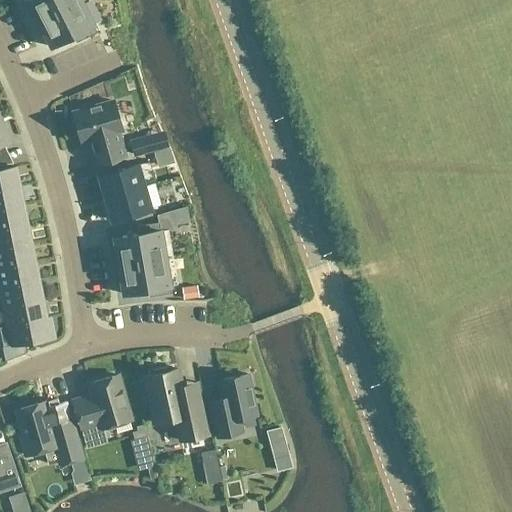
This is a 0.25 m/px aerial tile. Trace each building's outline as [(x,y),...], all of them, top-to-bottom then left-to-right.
[(25,0),(37,23),(79,1),(78,0),(25,0)] [(37,23),(50,48),(71,37),(75,44),(96,34),(79,1),(37,23)] [(48,92),(55,110),(67,105),(61,88),(48,92)] [(120,131),(112,102),(72,114),(74,121),(70,123),(74,136),(78,135),(80,143),(88,141),(95,166),(124,158),(116,132),(120,131)] [(149,152),(145,138),(130,142),(134,156),(149,152)] [(172,162),(169,152),(153,156),(156,166),(172,162)] [(138,164),(100,175),(107,198),(145,187),(138,164)] [(0,191),(17,188),(13,168),(0,170),(0,191)] [(145,187),(107,198),(113,221),(152,210),(145,187)] [(17,188),(0,191),(0,210),(21,207),(17,188)] [(21,207),(0,210),(0,230),(25,225),(21,207)] [(136,235),(112,239),(117,267),(164,259),(160,232),(175,229),(172,211),(155,216),(157,224),(135,227),(136,235)] [(0,250),(29,244),(25,225),(0,230),(0,250)] [(29,244),(0,250),(0,269),(32,263),(29,244)] [(117,267),(122,295),(146,291),(147,299),(170,295),(164,259),(117,267)] [(32,263),(0,269),(0,289),(36,282),(32,263)] [(40,301),(36,282),(0,289),(0,300),(2,309),(40,301)] [(196,287),(181,290),(183,300),(197,298),(196,287)] [(40,301),(2,309),(6,327),(48,319),(48,318),(44,318),(40,301)] [(48,319),(6,327),(10,347),(52,338),(48,319)] [(207,436),(198,396),(183,399),(176,370),(167,372),(166,368),(151,372),(152,376),(143,378),(153,424),(167,421),(168,425),(175,424),(179,442),(207,436)] [(255,416),(247,375),(217,382),(223,408),(210,411),(216,438),(241,433),(238,420),(255,416)] [(85,398),(72,402),(80,431),(99,425),(101,429),(129,421),(116,377),(88,385),(92,398),(86,400),(85,398)] [(81,461),(69,420),(50,426),(43,405),(15,413),(22,438),(20,439),(25,458),(55,449),(60,467),(81,461)] [(266,433),(269,444),(283,441),(279,429),(266,433)] [(152,467),(144,439),(130,442),(137,471),(152,467)] [(221,482),(214,451),(199,454),(206,485),(221,482)] [(276,472),(290,468),(287,456),(273,460),(276,472)] [(0,493),(20,487),(10,458),(0,461),(0,493)] [(28,511),(22,494),(15,496),(19,511),(28,511)]
